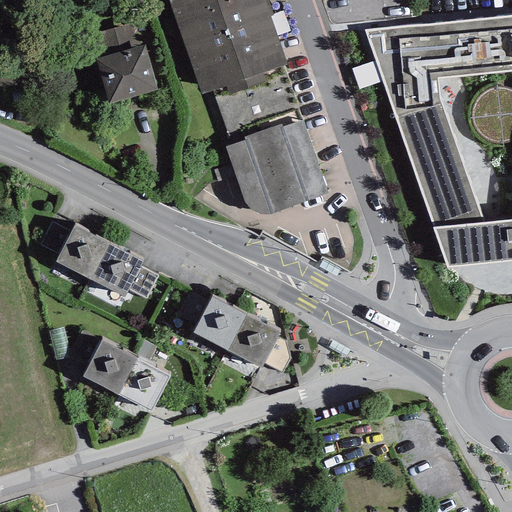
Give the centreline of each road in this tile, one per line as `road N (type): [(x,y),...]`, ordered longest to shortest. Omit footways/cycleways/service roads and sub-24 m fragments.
road 1 (tertiary): [(428,356),(0,140)]
road 2 (residential): [(0,488),(428,356)]
road 3 (residential): [(428,356),(301,0)]
